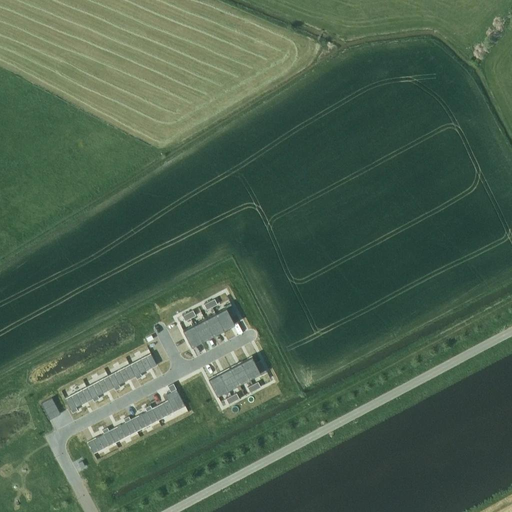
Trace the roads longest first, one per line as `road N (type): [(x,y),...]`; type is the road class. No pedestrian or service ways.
road 1 (unclassified): [(168,511),(511,329)]
road 2 (residential): [(93,511),(61,440),(183,371)]
